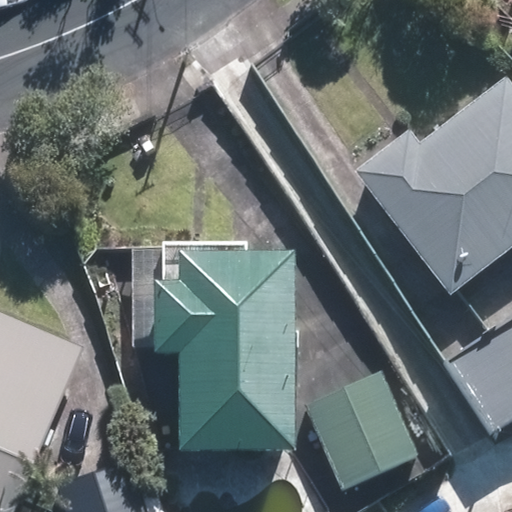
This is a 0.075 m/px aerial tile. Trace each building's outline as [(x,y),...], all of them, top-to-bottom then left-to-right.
[(419,151),(409,138),(356,179),(448,300),(511,251),(511,96),(504,86),(419,151)] [(300,462),(300,414),(300,265),(245,264),(245,252),(163,252),(163,291),(157,291),(157,366),(184,366),(184,461),(300,462)] [(15,511),(81,357),(0,322),(0,511),(15,511)] [(511,424),(511,324),(443,368),(488,439),(511,424)] [(379,380),(300,414),(337,501),(416,465),(379,380)] [(139,511),(125,468),(51,491),(57,511),(139,511)]
